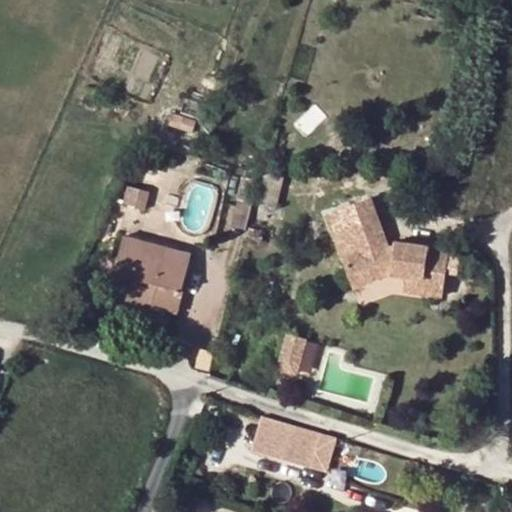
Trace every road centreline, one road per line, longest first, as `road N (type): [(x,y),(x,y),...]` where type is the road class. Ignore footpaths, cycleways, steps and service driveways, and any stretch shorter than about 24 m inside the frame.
road 1 (unclassified): [(199,383),(454,457),(488,451),(499,426),(501,238)]
road 2 (unclassified): [(0,329),(199,383)]
road 3 (residential): [(199,383),(154,511)]
